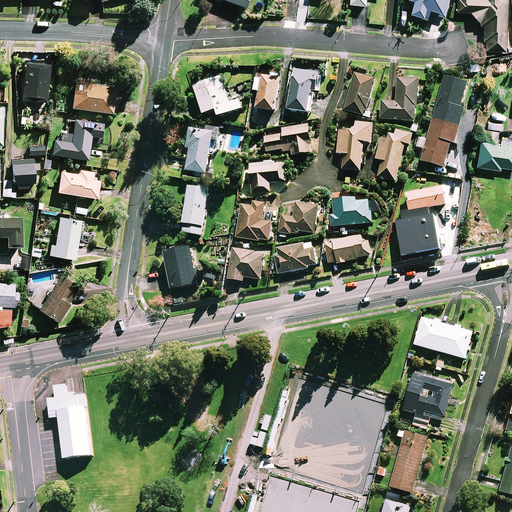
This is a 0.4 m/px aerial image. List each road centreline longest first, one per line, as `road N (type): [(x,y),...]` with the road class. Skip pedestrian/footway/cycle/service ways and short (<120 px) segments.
road 1 (tertiary): [(499,269),(131,339)]
road 2 (residential): [(163,42),(125,292),(131,339)]
road 3 (residential): [(451,511),(500,335),(499,269)]
road 4 (residential): [(163,42),(254,36),(346,43)]
road 5 (residential): [(0,29),(163,42)]
road 6 (residential): [(27,511),(7,364)]
road 7 (residential): [(317,177),(346,43)]
road 8 (tertiary): [(131,339),(7,364)]
